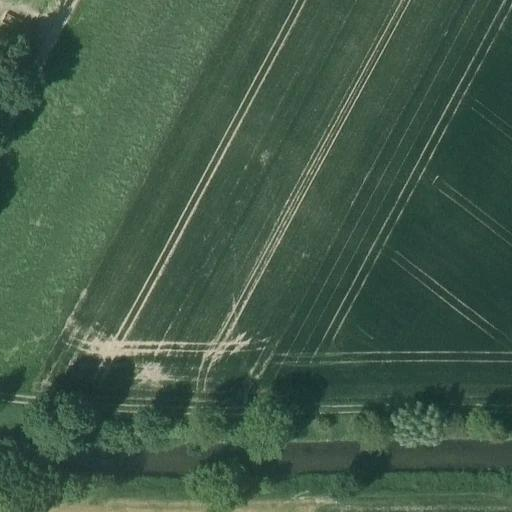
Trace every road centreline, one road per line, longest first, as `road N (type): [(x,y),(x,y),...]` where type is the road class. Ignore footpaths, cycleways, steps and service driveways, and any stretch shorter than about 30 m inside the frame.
road 1 (track): [(0,396),(255,414),(511,411)]
road 2 (track): [(0,142),(73,0)]
